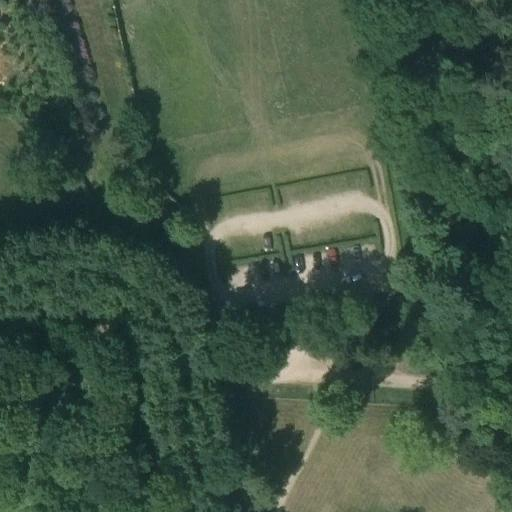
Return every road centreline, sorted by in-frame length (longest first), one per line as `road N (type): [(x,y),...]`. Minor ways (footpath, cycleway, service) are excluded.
road 1 (track): [(445,388),(178,371),(153,304),(115,271),(60,259),(0,274)]
road 2 (track): [(293,285),(219,299),(207,235),(375,203),(387,267)]
road 3 (track): [(387,267),(293,285),(301,348),(295,377)]
road 4 (track): [(432,0),(419,86),(457,159)]
road 5 (track): [(178,371),(226,511)]
